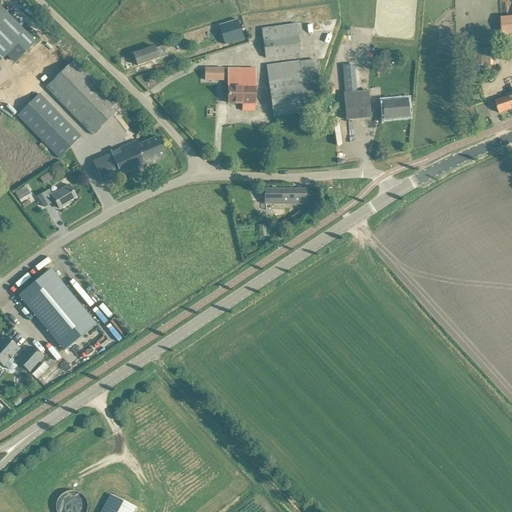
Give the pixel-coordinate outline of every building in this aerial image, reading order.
[(0,6),(0,62),(7,56),(14,64),(36,43),(0,6)] [(511,16),(500,17),(502,35),(511,33),(511,16)] [(321,27),(330,32),(336,23),(327,18),(321,27)] [(224,45),(244,39),(237,20),(218,26),(224,45)] [(261,29),(265,59),(300,54),(296,24),(261,29)] [(182,36),(183,37),(162,44),(162,46),(155,49),(154,47),(133,54),(137,66),(166,56),(169,64),(190,57),(185,44),(190,43),(187,34),(182,36)] [(126,57),(136,53),(133,45),(123,50),(126,57)] [(394,52),(416,54),(416,48),(394,46),(394,52)] [(490,66),(489,48),(471,49),(472,67),(490,66)] [(317,59),(300,62),(300,61),(266,66),(273,118),(307,113),(305,99),(313,98),(319,74),(317,59)] [(74,60),(66,67),(45,88),(92,135),(120,107),(74,60)] [(152,74),(157,80),(170,71),(165,65),(152,74)] [(223,81),(223,69),(204,69),(204,81),(223,81)] [(255,69),(228,69),(228,103),(255,104),(255,69)] [(336,92),(324,90),(323,96),(335,98),(336,92)] [(370,118),(369,108),(368,92),(343,94),(346,120),(370,118)] [(81,137),(39,95),(17,117),(59,159),(81,137)] [(511,109),(511,96),(495,102),(499,114),(511,109)] [(409,117),(408,107),(407,100),(382,102),(384,119),(409,117)] [(490,109),(495,107),(492,100),(487,102),(490,109)] [(221,109),(224,115),(231,112),(228,106),(221,109)] [(128,145),(138,168),(165,156),(156,137),(138,145),(137,142),(128,145)] [(138,169),(138,168),(128,145),(110,153),(111,154),(93,161),(103,185),(138,169)] [(76,198),(71,189),(68,185),(52,195),(49,190),(38,197),(44,208),(50,204),(50,203),(54,201),(60,209),(66,205),(65,204),(76,198)] [(26,187),(15,193),(21,203),(32,197),(26,187)] [(306,190),(265,190),(264,205),(306,205),(306,190)] [(50,270),(18,296),(64,351),(95,324),(50,270)] [(16,363),(16,361),(19,358),(15,354),(19,349),(4,336),(0,340),(0,362),(4,366),(9,371),(12,371),(14,370),(16,368),(17,366),(17,364),(16,363)] [(49,348),(55,345),(50,337),(44,341),(49,348)] [(20,358),(17,361),(30,372),(42,358),(30,347),(20,358)] [(43,363),(32,374),(36,379),(48,368),(43,363)] [(133,511),(136,509),(110,495),(101,511),(133,511)]
